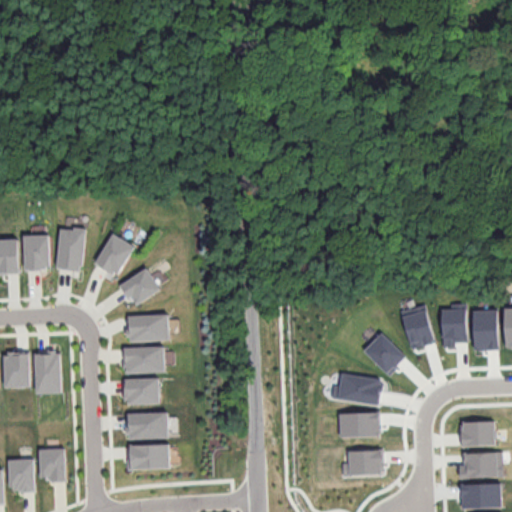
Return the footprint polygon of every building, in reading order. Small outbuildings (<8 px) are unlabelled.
[(87,228),(61,227),(59,268),(86,269),(87,228)] [(119,275),(137,246),(115,232),(97,261),(119,275)] [(51,234),(25,234),(26,269),(52,269),(51,234)] [(0,238),(0,273),(21,273),(20,237),(0,238)] [(134,295),(138,302),(162,291),(151,268),(121,282),(129,298),(134,295)] [(468,302),(452,302),(452,308),(443,308),(444,346),(457,346),(457,340),(468,340),(468,302)] [(402,309),(412,348),(436,342),(427,303),(402,309)] [(475,349),(500,349),(499,308),(474,309),(475,349)] [(171,339),(170,313),(129,314),(130,340),(171,339)] [(365,350),(390,374),(408,355),(383,331),(365,350)] [(166,345),(126,346),(127,372),(167,371),(166,345)] [(7,387),(32,386),(32,350),(6,350),(7,387)] [(37,351),(38,392),(64,392),(63,350),(37,351)] [(385,379),(344,371),(339,397),(380,405),(385,379)] [(162,403),(161,376),(127,377),(127,404),(162,403)] [(169,411),(129,412),(129,438),(170,437),(169,411)] [(342,436),(382,435),(381,411),(341,412),(342,436)] [(496,420),(463,420),(463,445),(497,444),(496,420)] [(170,443),(131,444),(132,468),(171,467),(170,443)] [(67,448),(40,448),(41,479),(67,479),(67,448)] [(350,450),(351,462),(345,463),(345,474),(385,473),(385,449),(350,450)] [(461,477),(504,476),(503,451),(464,452),(465,463),(461,463),(461,477)] [(36,458),(10,458),(11,490),(37,489),(36,458)] [(502,482),(462,483),(463,507),(503,506),(502,482)]
